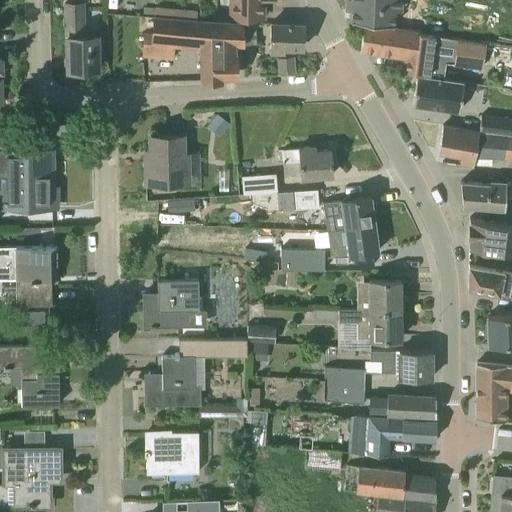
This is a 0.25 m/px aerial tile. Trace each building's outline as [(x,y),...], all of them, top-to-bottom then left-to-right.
[(230,0),(231,18),(262,18),(262,0),(230,0)] [(351,21),(371,22),(395,23),(395,10),(402,10),(402,0),(347,0),(347,9),(352,9),(351,21)] [(81,18),(81,4),(66,4),(67,70),(97,69),(96,35),(82,36),(81,18)] [(173,46),(201,46),(201,80),(221,81),(221,77),(233,77),(236,74),(237,58),(231,58),(232,43),(242,44),(241,22),(153,19),(153,37),(145,37),(144,58),(173,59),(173,46)] [(255,22),(241,22),(242,44),(254,44),(255,22)] [(302,41),(303,24),(271,23),(270,51),(284,52),(284,48),(299,48),(300,41),(302,41)] [(396,30),(363,24),(359,49),(406,56),(404,71),(426,74),(427,71),(444,73),(449,38),(432,35),(396,30)] [(279,73),(293,72),(292,56),(277,57),(279,73)] [(412,103),(459,111),(464,81),(416,74),(412,103)] [(501,135),(511,136),(511,118),(481,114),(478,131),(478,132),(501,135)] [(0,146),(17,146),(17,125),(0,125),(0,146)] [(478,132),(478,131),(442,125),(438,149),(466,154),(464,166),(472,167),(475,154),(478,132)] [(501,135),(478,132),(475,154),(499,156),(501,135)] [(184,183),(183,155),(183,135),(149,136),(150,151),(145,152),(145,184),(184,183)] [(279,162),(299,160),(301,177),(332,174),(330,149),(314,150),(314,146),(298,148),(278,150),(279,162)] [(3,208),(36,208),(56,208),(56,185),(46,185),(46,151),(52,151),(52,149),(8,150),(8,191),(3,191),(3,208)] [(275,173),(241,176),(242,194),(277,191),(275,173)] [(462,205),(473,206),(503,209),(505,180),(490,179),(490,183),(460,181),(462,205)] [(317,189),(281,191),(282,209),(318,207),(317,189)] [(163,219),(191,218),(190,196),(162,197),(163,219)] [(326,230),(374,223),(370,196),(341,200),(323,203),(326,230)] [(469,217),(467,245),(468,245),(468,246),(511,252),(511,224),(470,218),(470,217),(469,217)] [(326,230),(328,244),(330,257),(348,254),(348,255),(378,251),(374,223),(326,230)] [(16,304),(31,304),(51,304),(50,282),(57,282),(56,246),(2,247),(0,247),(0,278),(15,279),(16,304)] [(300,270),(324,270),(323,253),(299,253),(300,270)] [(511,272),(489,269),(469,266),(469,265),(468,265),(468,289),(469,289),(472,290),(499,295),(511,297),(511,272)] [(198,309),(197,278),(157,279),(157,293),(143,293),(144,327),(149,327),(192,326),(191,309),(198,309)] [(400,279),(380,279),(369,279),(369,309),(400,309),(400,279)] [(400,309),(369,309),(357,309),(357,324),(369,324),(369,338),(400,338),(400,309)] [(488,345),(508,344),(511,344),(511,315),(487,316),(488,345)] [(246,325),(246,342),(275,342),(275,325),(246,325)] [(161,355),(161,371),(145,371),(146,403),(198,402),(198,385),(194,385),(193,355),(246,354),(246,337),(178,339),(178,353),(174,353),(174,354),(161,355)] [(21,406),(38,405),(58,405),(58,372),(57,359),(47,359),(47,355),(45,355),(45,345),(0,345),(0,367),(20,367),(21,378),(20,378),(21,406)] [(398,378),(411,378),(431,378),(431,350),(398,350),(370,349),(369,360),(381,360),(381,371),(393,371),(393,372),(398,373),(398,378)] [(511,388),(511,366),(476,362),(476,417),(504,421),(504,388),(511,388)] [(324,367),(324,380),(333,380),(333,385),(363,386),(364,368),(324,367)] [(363,386),(333,385),(333,380),(324,380),(323,401),(363,402),(363,386)] [(370,413),(435,416),(435,397),(387,394),(387,398),(370,397),(370,413)] [(235,404),(199,405),(199,417),(246,416),(246,397),(235,397),(235,404)] [(435,439),(436,420),(355,415),(352,452),(387,455),(388,437),(435,439)] [(198,431),(166,432),(146,432),(146,449),(144,449),(144,454),(146,454),(146,473),(198,473),(198,431)] [(13,504),(29,504),(49,503),(49,469),(59,469),(59,447),(3,448),(4,484),(13,484),(13,504)] [(305,448),(304,469),(339,471),(341,450),(305,448)] [(404,470),(358,466),(355,490),(402,495),(404,474),(404,470)] [(435,477),(404,474),(402,495),(432,498),(434,499),(435,477)] [(498,509),(498,511),(511,511),(511,477),(494,475),(490,509),(498,509)] [(433,511),(434,501),(432,501),(378,495),(375,511),(433,511)] [(219,511),(219,499),(162,500),(161,511),(219,511)]
